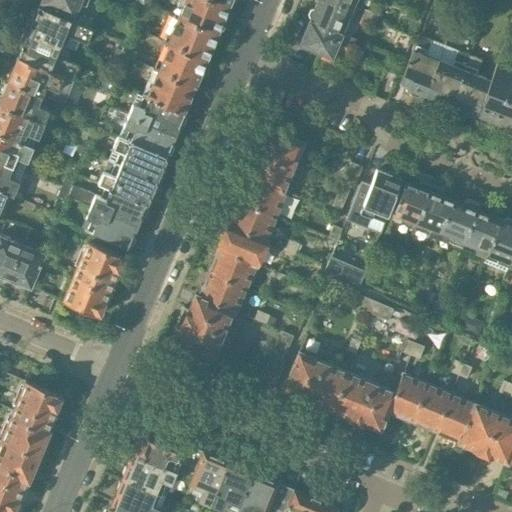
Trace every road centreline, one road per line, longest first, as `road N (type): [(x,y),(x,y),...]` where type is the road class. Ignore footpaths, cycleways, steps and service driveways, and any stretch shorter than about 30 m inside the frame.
road 1 (residential): [(118,362),(243,61)]
road 2 (residential): [(511,188),(376,135),(348,100),(243,61)]
road 3 (residential): [(382,483),(290,452),(278,428),(118,362)]
road 4 (residential): [(55,511),(118,362)]
road 5 (residential): [(118,362),(0,317)]
road 6 (residential): [(497,511),(451,493),(419,497),(382,483)]
